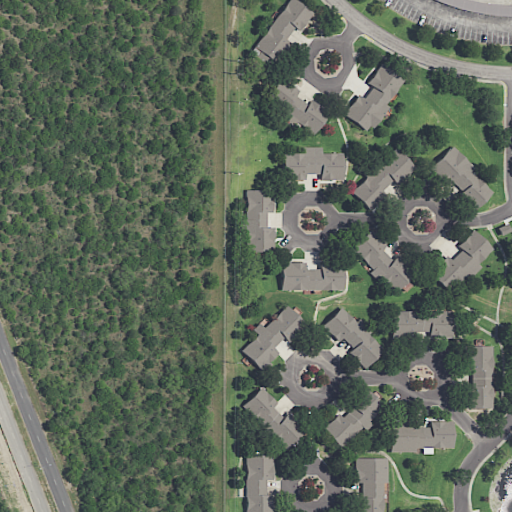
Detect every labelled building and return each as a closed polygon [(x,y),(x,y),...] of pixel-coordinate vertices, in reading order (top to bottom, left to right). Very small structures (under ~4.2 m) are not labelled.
[(287,0),(254,47),(257,49),(253,55),(269,67),(287,41),(285,39),(292,28),(298,32),(312,12),(294,0),(287,0)] [(343,114),(367,132),(387,105),(385,104),(403,79),(381,63),(366,83),(372,87),(363,98),(357,94),(343,114)] [(312,136),(328,112),(310,100),(307,104),(295,95),(298,90),(280,77),(266,97),(290,113),(287,119),(312,136)] [(342,153),(322,153),(322,147),(303,147),(303,153),(283,153),(283,181),(305,180),(305,174),(320,174),(320,180),(342,180),(342,153)] [(351,191),(369,209),(385,194),(382,190),(391,180),(395,184),(414,167),(394,147),(365,175),(366,177),(351,191)] [(450,147),(429,167),(446,185),(449,182),(475,209),(493,191),(450,147)] [(272,212),(272,190),(246,190),(245,258),(260,258),(260,252),(273,252),(273,227),(266,227),(266,212),(272,212)] [(351,248),(372,269),(371,270),(394,293),(413,273),(396,256),(392,260),(382,250),(386,245),(370,229),(351,248)] [(446,255),(428,272),(449,294),(479,266),(476,263),(492,249),(473,230),(457,245),(461,250),(450,260),(446,255)] [(342,289),(342,263),(319,263),(319,269),(305,269),(305,262),(280,262),(280,290),(342,289)] [(287,341),(304,324),(286,305),(240,350),(260,370),(278,353),(272,347),(283,337),(287,341)] [(337,341),(342,337),(352,348),(347,352),(363,368),(382,349),(367,334),(371,331),(358,318),(354,321),(340,306),(321,325),(337,341)] [(451,338),(452,311),(394,310),(394,334),(429,334),(429,337),(451,338)] [(491,408),(491,346),(464,346),(465,371),(470,371),(470,408),(491,408)] [(276,402),(260,386),(242,405),(286,449),(304,430),(287,412),(282,417),(272,407),(276,402)] [(338,413),(321,429),(340,448),(369,421),(366,419),(381,405),(366,389),(339,415),(338,413)] [(451,448),(451,421),(429,421),(429,424),(390,423),(389,451),(415,452),(415,447),(451,448)] [(244,511),(271,511),(272,494),(265,494),(266,479),(272,479),(273,455),(246,454),(244,511)] [(353,483),(358,483),(357,511),(380,511),(381,482),(385,482),(386,458),(354,457),(353,483)]
